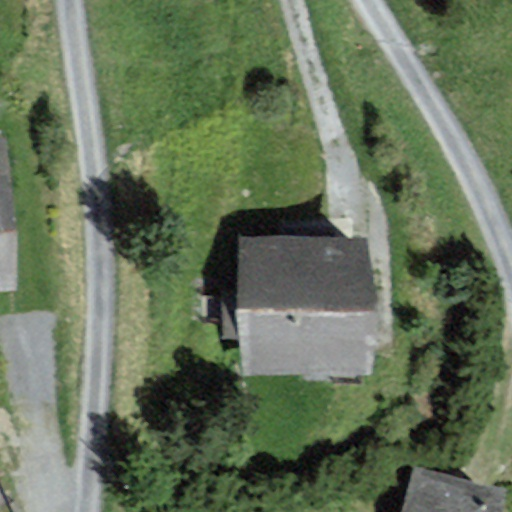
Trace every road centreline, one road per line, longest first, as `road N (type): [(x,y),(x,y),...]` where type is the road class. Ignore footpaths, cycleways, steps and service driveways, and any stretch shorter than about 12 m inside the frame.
road 1 (unclassified): [(70,0),(102,285),(88,511)]
road 2 (unclassified): [(511,272),(469,171),(370,0)]
road 3 (track): [(479,467),(511,343)]
